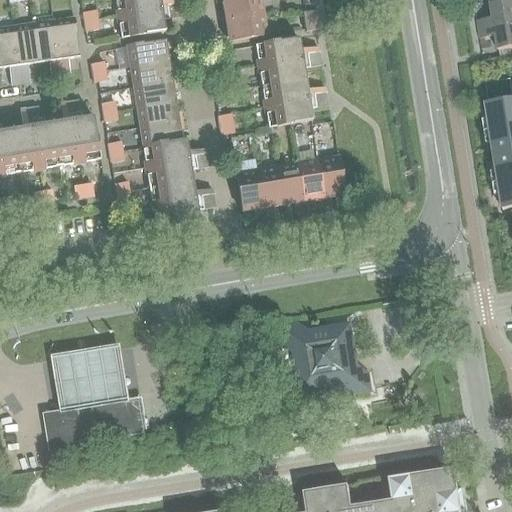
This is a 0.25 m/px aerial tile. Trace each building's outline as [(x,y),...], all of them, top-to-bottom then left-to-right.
[(119,40),(163,34),(161,22),(179,19),(177,5),(159,8),(158,0),(120,0),(114,1),(119,40)] [(234,0),(220,2),(223,22),(263,16),(260,0),(234,0)] [(478,30),(511,25),(511,0),(507,0),(508,2),(489,5),(492,19),(476,22),(478,30)] [(81,14),(83,24),(96,22),(95,12),(81,14)] [(315,12),(301,14),(303,24),(316,21),(315,12)] [(263,16),(223,22),(226,43),(266,37),(263,16)] [(72,19),(51,22),(59,80),(68,79),(66,61),(78,59),(72,19)] [(303,24),(304,33),(318,31),(316,21),(303,24)] [(50,82),(59,80),(51,22),(31,25),(37,65),(47,64),(50,82)] [(83,24),(84,33),(98,31),(96,22),(83,24)] [(31,25),(11,28),(19,86),(28,85),(26,67),(37,65),(31,25)] [(511,48),(511,25),(478,30),(479,40),(495,37),(497,51),(498,51),(511,48)] [(10,87),(19,86),(11,28),(0,29),(0,70),(7,69),(10,87)] [(300,57),(297,40),(254,47),(267,129),(311,122),(308,106),(307,97),(306,97),(302,70),(301,65),(300,57)] [(164,42),(125,48),(154,231),(198,224),(196,212),(214,209),(212,195),(194,198),(189,172),(207,169),(205,155),(187,158),(184,141),(180,142),(164,42)] [(511,56),(511,48),(498,51),(499,59),(511,56)] [(214,54),(215,63),(229,61),(227,51),(214,54)] [(307,69),(320,67),(318,53),(305,56),(300,57),(301,65),(306,65),(307,69)] [(229,61),(215,63),(217,72),(230,70),(229,61)] [(89,66),(91,75),(104,73),(103,64),(89,66)] [(104,73),(91,75),(92,85),(106,82),(104,73)] [(314,110),(327,108),(324,94),(311,96),(307,97),(308,106),(313,105),(314,110)] [(511,100),(485,105),(502,212),(511,210),(511,214),(511,215),(511,217),(511,100)] [(0,132),(0,177),(98,161),(91,118),(80,120),(77,102),(63,104),(66,122),(39,126),(36,108),(23,110),(25,128),(0,132)] [(100,105),(101,115),(115,113),(113,103),(100,105)] [(101,115),(103,124),(116,122),(115,113),(101,115)] [(216,118),(218,127),(231,125),(230,116),(216,118)] [(231,125),(218,127),(219,137),(233,135),(231,125)] [(106,146),(108,155),(121,153),(120,143),(106,146)] [(121,153),(108,155),(109,164),(123,162),(121,153)] [(337,158),(315,161),(322,201),(334,199),(336,217),(346,216),(337,158)] [(311,202),(322,201),(315,161),(295,165),(305,222),(314,221),(311,202)] [(295,165),(275,168),(282,207),(293,206),(296,224),(305,222),(295,165)] [(271,209),(282,207),(275,168),(255,171),(264,229),(274,227),(271,209)] [(255,230),(264,229),(255,171),(234,174),(241,214),(252,212),(255,230)] [(126,184),(113,186),(114,195),(128,193),(126,184)] [(83,200),(93,199),(90,185),(81,187),(83,200)] [(83,200),(81,187),(72,188),(74,202),(83,200)] [(44,207),(52,205),(50,192),(42,193),(44,207)] [(31,195),(33,203),(34,208),(44,207),(42,193),(31,195)] [(128,193),(114,195),(116,205),(129,202),(128,193)] [(3,213),(12,212),(10,198),(1,200),(3,213)] [(121,236),(134,234),(133,225),(119,227),(121,236)] [(352,365),(351,358),(346,329),(311,335),(296,325),(279,328),(281,347),(295,356),(301,391),(320,388),(334,398),(369,392),(366,374),(352,365)] [(54,359),(63,412),(131,401),(122,348),(54,359)] [(127,402),(59,413),(43,416),(49,453),(53,452),(88,446),(146,437),(143,418),(140,400),(127,402)] [(290,420),(293,438),(308,436),(306,418),(290,420)] [(371,505),(371,511),(460,511),(454,470),(388,481),(392,502),(371,505)] [(371,511),(371,505),(351,508),(347,487),(303,494),(305,511),(371,511)]
